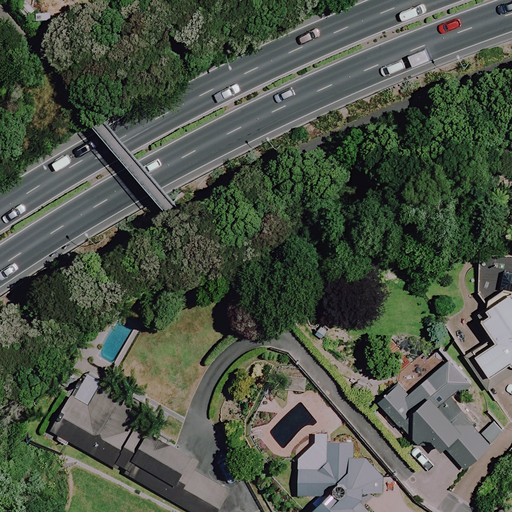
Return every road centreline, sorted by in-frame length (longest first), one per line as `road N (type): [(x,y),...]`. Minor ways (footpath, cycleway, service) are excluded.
road 1 (primary): [(511,13),(229,133),(0,267)]
road 2 (primary): [(0,215),(114,142),(421,0)]
